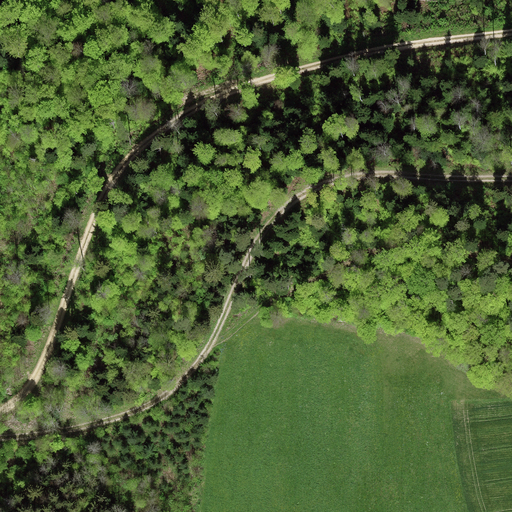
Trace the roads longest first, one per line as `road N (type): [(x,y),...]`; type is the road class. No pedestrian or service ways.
road 1 (track): [(511,30),(395,45),(263,79),(199,106),(140,145),(102,197),(38,372),(0,411)]
road 2 (track): [(210,344),(254,244),(281,208),(314,185),(381,172),(511,179)]
road 3 (track): [(0,438),(122,416),(185,378),(210,344)]
